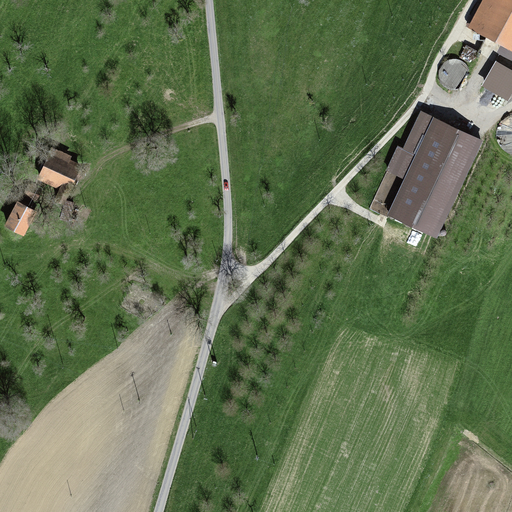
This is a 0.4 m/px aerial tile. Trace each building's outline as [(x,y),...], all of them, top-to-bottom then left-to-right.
[(511,1),(508,0),(490,0),(474,33),(511,53),(511,1)] [(511,74),(501,69),(488,93),(511,105),(511,104),(511,74)] [(486,144),(423,116),(407,152),(400,151),(389,175),(406,183),(389,220),(442,243),(486,144)] [(85,166),(52,153),(40,182),(73,196),(85,166)] [(399,189),(382,183),(373,212),(386,216),(390,202),(389,201),(391,196),(396,198),(399,189)] [(45,194),(30,187),(23,200),(38,208),(45,194)] [(71,200),(60,194),(55,204),(66,209),(71,200)] [(38,215),(19,205),(7,231),(26,240),(38,215)]
